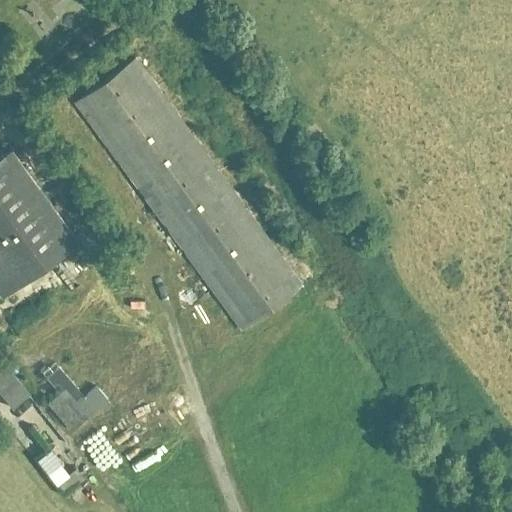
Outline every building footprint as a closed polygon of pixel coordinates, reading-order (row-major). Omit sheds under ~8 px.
[(242,329),(302,285),(136,57),(75,102),(242,329)] [(0,294),(2,297),(78,241),(11,149),(0,157),(0,294)] [(93,156),(83,162),(96,189),(107,184),(93,156)] [(0,368),(0,394),(14,412),(31,398),(4,365),(0,368)] [(70,431),(108,399),(97,386),(83,396),(59,366),(46,377),(58,392),(47,402),(70,431)] [(112,448),(128,436),(120,425),(104,436),(112,448)] [(86,451),(103,437),(95,427),(78,440),(86,451)]
